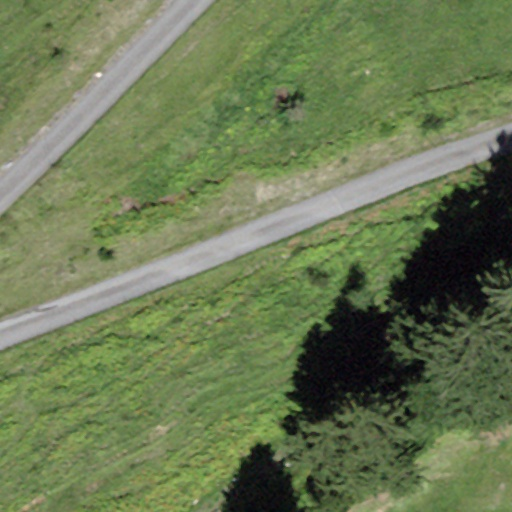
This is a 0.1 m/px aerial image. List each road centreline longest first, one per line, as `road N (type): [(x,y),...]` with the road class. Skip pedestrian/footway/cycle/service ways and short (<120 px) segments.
road 1 (unclassified): [(0,333),(511,136)]
road 2 (unclassified): [(189,0),(0,195)]
